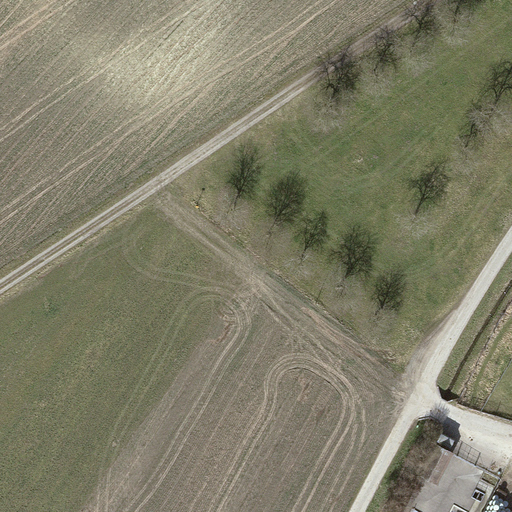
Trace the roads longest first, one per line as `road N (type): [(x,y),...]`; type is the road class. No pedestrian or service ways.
road 1 (track): [(0,294),(441,0)]
road 2 (track): [(511,245),(362,511)]
